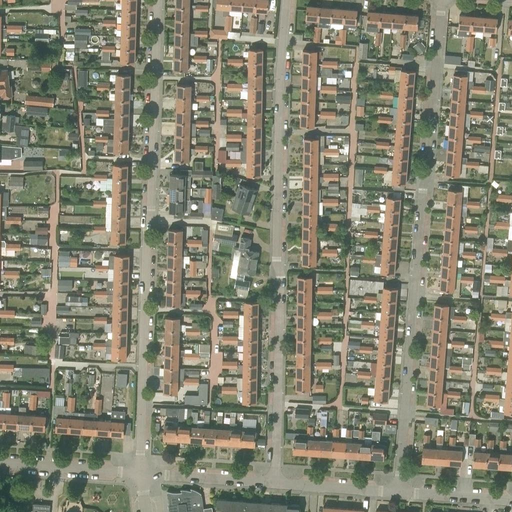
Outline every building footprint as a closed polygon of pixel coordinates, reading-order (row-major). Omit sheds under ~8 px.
[(122,0),(122,10),(136,11),(136,0),(122,0)] [(189,0),(175,0),(175,8),(189,8),(189,0)] [(225,16),(228,16),(229,10),(229,0),(216,0),(216,9),(223,9),(222,16),(225,16)] [(229,0),(229,10),(242,11),(242,0),(229,0)] [(254,12),(255,0),(242,0),(242,11),(254,12)] [(267,13),(268,0),(255,0),(254,12),(267,13)] [(305,20),(318,21),(319,7),(306,6),(305,20)] [(330,22),(332,8),(319,7),(318,21),(330,22)] [(189,8),(175,8),(175,20),(189,20),(189,8)] [(343,23),(344,9),(332,8),(330,22),(343,23)] [(357,11),(344,9),(343,23),(356,25),(357,11)] [(122,23),(136,24),(136,11),(122,10),(122,23)] [(367,11),(366,25),(374,26),(373,32),(375,33),(375,32),(378,32),(379,26),(380,12),(367,11)] [(391,27),(393,14),(380,12),(379,26),(391,27)] [(404,29),(405,15),(393,14),(391,27),(404,29)] [(417,30),(418,16),(405,15),(404,29),(417,30)] [(459,15),(457,36),(467,37),(470,37),(470,36),(471,30),(472,16),(459,15)] [(102,26),(108,26),(108,20),(103,20),(103,16),(95,16),(95,22),(102,22),(102,26)] [(472,16),(471,30),(484,31),(485,17),(472,16)] [(497,18),(485,17),(484,31),(496,32),(497,18)] [(189,20),(175,20),(174,33),(188,33),(189,20)] [(121,36),(135,37),(136,24),(122,23),(121,36)] [(35,33),(35,42),(48,42),(48,33),(35,33)] [(188,33),(174,33),(174,45),(188,46),(191,46),(192,33),(188,33)] [(86,36),(75,36),(74,44),(86,44),(86,36)] [(121,49),(135,50),(135,37),(121,36),(121,49)] [(345,45),(345,37),(338,36),(335,36),(335,44),(345,45)] [(413,46),(420,53),(425,49),(419,42),(413,46)] [(367,44),(359,43),(358,58),(366,59),(367,44)] [(188,46),(174,45),(174,58),(188,58),(188,46)] [(66,58),(74,59),(75,48),(66,48),(66,58)] [(135,63),(135,50),(121,49),(120,62),(135,63)] [(262,50),(248,50),(248,62),(262,62),(262,50)] [(302,50),(302,63),(316,64),(317,51),(302,50)] [(187,71),(188,58),(174,58),(173,71),(187,71)] [(55,62),(37,62),(36,71),(55,72),(55,62)] [(262,62),(248,62),(248,74),(262,74),(262,62)] [(302,76),(316,76),(316,64),(302,63),(302,76)] [(7,70),(0,70),(0,87),(1,87),(1,80),(8,80),(7,70)] [(401,70),(399,84),(413,85),(414,71),(401,70)] [(248,87),(262,87),(262,74),(248,74),(248,87)] [(453,75),(453,74),(452,88),(466,89),(466,88),(472,89),(471,93),(477,93),(478,87),(472,87),(473,82),(466,82),(467,76),(466,76),(453,75)] [(115,75),(115,87),(130,88),(130,75),(115,75)] [(301,89),(315,89),(316,76),(302,76),(301,89)] [(11,85),(9,85),(8,80),(1,80),(1,87),(0,87),(0,94),(2,97),(12,96),(11,85)] [(485,80),(484,87),(484,90),(485,91),(494,91),(494,81),(485,80)] [(413,85),(399,84),(398,96),(412,97),(413,85)] [(177,85),(176,98),(190,98),(190,85),(177,85)] [(115,100),(129,101),(130,88),(115,87),(115,100)] [(262,87),(248,87),(247,99),(261,100),(262,87)] [(466,89),(452,88),(451,100),(465,101),(466,89)] [(301,101),(315,102),(315,89),(301,89),(301,101)] [(25,95),(24,104),(53,107),(54,98),(25,95)] [(397,109),(411,110),(412,97),(398,96),(397,109)] [(190,98),(176,98),(176,111),(190,111),(190,98)] [(261,100),(247,99),(247,112),(261,112),(261,100)] [(114,113),(129,114),(129,101),(115,100),(114,107),(109,107),(108,110),(109,113),(114,113)] [(465,101),(451,100),(450,113),(464,114),(465,101)] [(300,114),(314,114),(315,102),(301,101),(300,114)] [(27,106),(26,114),(47,116),(47,108),(27,106)] [(0,122),(14,123),(15,115),(7,115),(6,116),(1,115),(1,109),(0,109),(0,122)] [(396,121),(410,123),(411,110),(397,109),(396,121)] [(194,118),(189,118),(190,111),(176,111),(175,123),(189,124),(194,124),(194,118)] [(247,124),(261,125),(261,112),(247,112),(247,124)] [(335,112),(327,112),(327,118),(335,119),(335,120),(344,120),(344,116),(335,115),(335,112)] [(129,114),(114,113),(114,119),(103,119),(103,126),(114,126),(129,127),(129,114)] [(464,114),(450,113),(449,125),(469,127),(470,117),(469,117),(469,114),(464,114)] [(314,127),(314,114),(300,114),(300,126),(314,127)] [(395,134),(409,135),(410,123),(396,121),(395,134)] [(14,130),(14,123),(0,122),(0,128),(5,129),(5,130),(14,130)] [(189,124),(175,123),(175,136),(189,136),(189,124)] [(247,138),(261,138),(261,125),(247,124),(247,138)] [(469,127),(449,125),(448,138),(462,139),(463,126),(469,127)] [(113,139),(128,140),(129,127),(114,126),(113,139)] [(247,149),(261,150),(261,138),(247,138),(241,138),(241,134),(233,134),(233,141),(241,141),(241,143),(247,143),(247,149)] [(394,146),(408,148),(409,135),(395,134),(394,146)] [(128,153),(128,140),(113,139),(107,139),(108,136),(101,136),(100,142),(107,143),(107,146),(113,146),(113,153),(128,153)] [(175,136),(175,148),(188,149),(188,148),(189,136),(175,136)] [(28,138),(17,137),(16,145),(27,146),(28,138)] [(304,138),(304,152),(318,152),(318,139),(304,138)] [(462,139),(448,138),(447,150),(461,151),(462,139)] [(393,159),(407,160),(408,148),(394,146),(393,159)] [(175,148),(174,161),(188,161),(188,154),(194,154),(195,152),(195,149),(188,149),(175,148)] [(240,160),(240,163),(260,163),(261,150),(247,150),(240,150),(240,157),(240,160)] [(447,150),(446,163),(466,164),(466,162),(467,158),(460,157),(461,151),(447,150)] [(0,158),(11,159),(12,151),(0,151),(0,158)] [(318,152),(304,152),(303,164),(317,164),(318,152)] [(392,172),(406,173),(407,160),(393,159),(392,172)] [(23,161),(23,170),(42,170),(42,161),(23,161)] [(472,162),(471,168),(477,168),(478,168),(478,172),(487,173),(487,166),(478,165),(478,163),(472,162)] [(240,167),(240,169),(246,169),(246,176),(260,176),(260,163),(240,163),(240,165),(240,167)] [(446,163),(445,175),(453,176),(459,176),(460,177),(465,177),(465,167),(466,164),(446,163)] [(303,170),(303,177),(310,177),(317,177),(317,170),(317,164),(303,164),(303,170)] [(113,165),(113,178),(127,178),(128,165),(113,165)] [(355,169),(354,184),(361,185),(362,181),(359,178),(362,177),(362,169),(355,169)] [(405,185),(406,173),(392,172),(391,184),(405,185)] [(170,175),(170,188),(190,188),(190,176),(185,176),(185,175),(170,175)] [(220,192),(221,176),(212,176),(212,192),(220,192)] [(303,177),(303,189),(317,190),(317,183),(323,183),(323,180),(323,177),(320,177),(317,177),(310,177),(303,177)] [(112,191),(127,191),(127,178),(113,178),(112,191)] [(256,190),(239,184),(235,197),(253,203),(256,190)] [(170,188),(169,200),(189,200),(190,200),(191,188),(190,188),(170,188)] [(205,197),(205,203),(210,203),(211,188),(205,188),(199,188),(199,197),(205,197)] [(317,190),(303,189),(303,202),(317,202),(317,190)] [(466,204),(466,207),(472,208),(473,202),(467,201),(467,197),(461,197),(461,191),(448,190),(447,201),(460,202),(460,203),(466,204)] [(112,204),(126,204),(127,191),(112,191),(112,204)] [(1,192),(0,192),(0,206),(1,199),(8,199),(8,193),(1,193),(1,192)] [(231,209),(248,214),(253,203),(235,197),(231,209)] [(379,206),(379,209),(385,209),(399,211),(400,199),(395,198),(386,198),(386,204),(379,204),(379,206)] [(189,213),(189,200),(169,200),(169,213),(174,213),(184,213),(189,213)] [(460,202),(447,201),(446,214),(466,215),(466,207),(466,204),(460,203),(460,202)] [(317,202),(303,202),(302,214),(317,215),(317,202)] [(112,217),(126,217),(126,204),(112,204),(112,217)] [(211,219),(212,220),(221,221),(223,209),(211,207),(211,219)] [(385,217),(384,222),(398,223),(399,211),(385,209),(385,210),(385,217)] [(302,214),(302,227),(316,227),(317,215),(302,214)] [(466,215),(446,214),(445,226),(458,227),(459,216),(465,217),(466,215)] [(111,230),(126,230),(126,217),(112,217),(111,230)] [(221,223),(221,221),(212,220),(211,232),(214,232),(213,240),(235,244),(237,234),(228,233),(230,225),(221,223)] [(383,235),(397,236),(398,223),(384,222),(383,235)] [(444,239),(457,240),(458,227),(445,226),(444,239)] [(316,240),(316,227),(302,227),(302,239),(316,240)] [(182,243),(182,240),(182,230),(168,229),(168,242),(182,243)] [(126,230),(111,230),(111,243),(125,243),(126,230)] [(382,247),(396,248),(397,236),(383,235),(382,247)] [(48,242),(48,236),(29,236),(29,244),(45,245),(45,242),(48,242)] [(230,258),(237,259),(236,260),(256,264),(258,253),(248,251),(250,239),(241,237),(239,249),(232,248),(230,258)] [(316,240),(302,239),(302,252),(316,252),(316,240)] [(457,240),(444,239),(443,251),(456,252),(457,240)] [(182,243),(168,242),(167,255),(181,256),(182,243)] [(381,260),(395,261),(396,248),(382,247),(381,260)] [(456,252),(443,251),(442,264),(455,265),(456,252)] [(302,265),(316,265),(316,252),(302,252),(302,265)] [(59,255),(58,266),(69,266),(70,256),(59,255)] [(114,255),(114,268),(128,269),(129,255),(114,255)] [(181,256),(167,255),(167,268),(181,268),(181,256)] [(394,274),(395,261),(381,260),(375,260),(375,257),(368,257),(368,262),(374,263),(374,267),(381,267),(380,273),(394,274)] [(254,275),(256,264),(236,260),(234,271),(254,275)] [(455,265),(442,264),(441,276),(454,278),(455,265)] [(359,267),(351,267),(350,275),(358,276),(359,267)] [(128,269),(114,268),(113,281),(128,281),(128,269)] [(167,280),(180,281),(181,274),(185,274),(185,268),(181,268),(167,268),(167,280)] [(453,292),(454,278),(441,276),(439,290),(453,292)] [(297,277),(297,289),(311,290),(311,277),(297,277)] [(166,293),(180,294),(180,281),(167,280),(166,293)] [(240,280),(238,288),(248,290),(250,281),(240,280)] [(107,286),(106,291),(107,291),(107,294),(128,294),(128,281),(113,281),(113,286),(107,286)] [(383,287),(382,300),(396,301),(397,289),(383,287)] [(311,290),(297,289),(297,302),(311,302),(311,290)] [(180,306),(180,294),(166,293),(166,305),(180,306)] [(107,302),(113,302),(113,307),(127,307),(128,294),(107,294),(107,298),(107,302)] [(65,296),(65,305),(81,306),(82,297),(65,296)] [(396,301),(382,300),(381,312),(395,313),(396,301)] [(244,302),(244,315),(258,316),(258,302),(244,302)] [(311,302),(297,302),(297,315),(310,315),(311,302)] [(434,304),(433,317),(447,318),(448,305),(434,304)] [(127,307),(113,307),(112,320),(127,320),(127,307)] [(506,312),(506,315),(499,314),(498,318),(497,317),(497,321),(506,321),(506,318),(511,318),(511,309),(511,313),(506,312)] [(395,313),(381,312),(380,320),(375,320),(375,324),(394,326),(395,313)] [(258,316),(244,315),(244,328),(257,328),(258,316)] [(297,327),(310,328),(310,315),(297,315),(297,327)] [(165,317),(165,330),(179,331),(180,318),(165,317)] [(432,329),(446,330),(447,318),(433,317),(432,329)] [(127,320),(112,320),(112,333),(127,333),(127,320)] [(379,337),(393,339),(394,326),(375,324),(375,325),(380,325),(379,337)] [(310,328),(297,327),(296,340),(310,340),(310,328)] [(244,328),(243,340),(257,341),(257,328),(244,328)] [(431,341),(445,343),(446,330),(432,329),(431,341)] [(165,342),(179,343),(179,331),(165,330),(165,342)] [(105,343),(105,346),(111,346),(126,346),(127,333),(112,333),(112,339),(107,339),(106,341),(106,343),(105,343)] [(393,339),(379,337),(378,350),(392,351),(393,339)] [(243,353),(257,353),(257,341),(243,340),(243,353)] [(310,340),(296,340),(296,352),(310,353),(310,340)] [(431,341),(430,354),(444,355),(449,356),(450,356),(451,347),(451,343),(445,343),(431,341)] [(164,355),(164,356),(178,356),(184,356),(184,353),(184,350),(179,350),(179,343),(165,342),(164,353),(164,355)] [(347,342),(347,348),(354,348),(360,349),(359,352),(365,353),(366,346),(360,346),(360,343),(347,342)] [(199,344),(199,353),(199,357),(209,357),(210,344),(199,344)] [(40,346),(30,345),(25,345),(25,354),(41,354),(41,346),(40,346)] [(54,358),(63,358),(64,345),(55,345),(54,358)] [(105,349),(105,353),(111,353),(111,359),(126,360),(126,347),(126,346),(111,346),(105,346),(105,349)] [(392,351),(378,350),(377,362),(391,364),(392,351)] [(310,353),(296,352),(296,365),(310,366),(310,353)] [(243,365),(257,366),(257,353),(243,353),(243,365)] [(430,354),(429,367),(443,368),(448,368),(449,356),(444,355),(430,354)] [(164,356),(164,368),(178,368),(178,356),(164,356)] [(462,359),(461,365),(462,365),(462,369),(469,369),(470,364),(471,364),(472,359),(462,359)] [(391,364),(377,362),(376,375),(390,376),(391,364)] [(257,366),(243,365),(243,378),(256,378),(257,366)] [(310,366),(296,365),(296,378),(309,378),(310,366)] [(428,379),(442,381),(443,368),(429,367),(428,379)] [(50,369),(23,368),(22,376),(49,377),(50,369)] [(178,368),(164,368),(164,380),(178,381),(178,368)] [(127,374),(117,373),(117,386),(126,387),(127,374)] [(375,388),(389,389),(390,376),(376,375),(375,388)] [(256,378),(243,378),(242,391),(256,391),(256,378)] [(309,391),(309,378),(296,378),(295,390),(309,391)] [(427,392),(441,393),(442,381),(428,379),(427,392)] [(183,385),(183,381),(178,381),(164,380),(163,393),(177,394),(177,387),(183,387),(183,385)] [(207,385),(199,385),(199,404),(206,404),(207,385)] [(389,389),(375,388),(368,387),(367,394),(374,395),(374,401),(388,402),(389,389)] [(31,394),(34,394),(34,391),(21,390),(20,397),(30,397),(29,409),(36,409),(36,402),(33,402),(33,401),(30,401),(31,394)] [(256,403),(256,391),(242,391),(242,403),(256,403)] [(439,408),(439,406),(441,393),(427,392),(426,405),(435,406),(435,408),(439,408)] [(0,427),(4,427),(5,413),(5,407),(9,408),(9,401),(6,400),(6,399),(3,399),(2,401),(3,401),(3,407),(0,406),(0,427)] [(70,412),(67,411),(64,411),(65,406),(54,405),(53,417),(56,417),(55,431),(70,432),(71,418),(70,418),(70,412)] [(19,407),(18,414),(5,413),(4,427),(18,428),(19,407)] [(31,429),(32,415),(25,415),(26,407),(19,407),(18,428),(31,429)] [(308,408),(295,407),(294,416),(307,417),(308,408)] [(111,421),(110,435),(123,436),(125,411),(111,410),(110,421),(111,421)] [(83,433),(84,419),(84,413),(74,412),(70,412),(70,418),(71,418),(70,432),(83,433)] [(189,426),(188,440),(189,440),(189,441),(201,442),(202,427),(195,427),(196,412),(190,412),(189,426)] [(387,415),(373,414),(373,424),(387,425),(387,415)] [(46,416),(32,415),(31,429),(45,430),(46,416)] [(178,426),(177,426),(176,444),(177,439),(188,440),(189,426),(184,426),(184,416),(179,415),(178,426)] [(214,446),(215,428),(208,428),(209,415),(204,415),(203,427),(202,427),(201,442),(202,442),(202,445),(214,446)] [(438,418),(425,417),(424,424),(433,425),(432,427),(437,427),(438,418)] [(243,418),(242,430),(241,430),(240,448),(241,445),(254,446),(255,431),(248,431),(249,418),(243,418)] [(97,434),(98,420),(84,419),(83,433),(97,434)] [(98,420),(97,434),(110,435),(111,421),(110,421),(98,420)] [(167,439),(167,443),(176,444),(177,426),(172,425),(173,421),(165,420),(163,439),(167,439)] [(331,455),(332,441),(326,441),(326,435),(325,435),(326,421),(320,420),(319,440),(318,454),(318,455),(331,456),(331,455)] [(215,428),(214,446),(215,446),(215,443),(227,444),(228,429),(223,429),(223,427),(216,426),(216,429),(215,428)] [(307,439),(306,439),(305,454),(306,453),(318,454),(319,440),(313,440),(313,434),(312,434),(312,427),(307,427),(307,439)] [(344,456),(345,442),(338,441),(339,429),(333,428),(332,441),(331,455),(331,456),(332,455),(344,456)] [(240,448),(241,430),(228,429),(227,444),(233,444),(232,447),(240,448)] [(358,457),(370,457),(371,444),(364,443),(365,437),(364,437),(365,431),(359,430),(358,443),(357,457),(358,457)] [(371,444),(370,457),(370,459),(383,459),(384,445),(379,444),(380,431),(372,431),(371,444)] [(475,434),(469,434),(468,446),(480,446),(481,439),(475,438),(475,434)] [(293,438),(292,453),(305,454),(306,439),(293,438)] [(499,440),(498,453),(492,453),(493,440),(487,439),(486,452),(485,467),(486,467),(486,466),(498,467),(498,468),(500,440),(499,440)] [(511,469),(511,458),(511,454),(505,454),(506,440),(500,440),(498,468),(511,469)] [(357,457),(358,443),(345,442),(344,456),(357,457)] [(447,464),(460,465),(462,446),(455,445),(455,444),(449,444),(448,449),(447,464)] [(423,448),(422,462),(435,463),(435,462),(435,449),(423,448)] [(448,449),(435,449),(435,462),(447,463),(448,449)] [(473,452),(472,466),(486,467),(485,467),(486,452),(473,452)] [(201,495),(201,494),(199,492),(197,491),(194,490),(190,488),(190,489),(191,489),(190,491),(188,490),(185,490),(182,490),(180,490),(181,490),(181,492),(179,492),(176,493),(173,492),(170,492),(167,491),(167,492),(168,492),(168,494),(168,496),(168,499),(169,502),(170,505),(168,505),(169,511),(203,511),(204,509),(201,496),(201,495)] [(87,511),(88,508),(79,506),(79,500),(65,498),(63,511),(87,511)] [(212,511),(212,508),(204,509),(203,511),(230,511),(231,500),(217,499),(216,511),(212,511)] [(231,500),(230,511),(244,511),(246,502),(246,501),(231,500)] [(246,502),(244,511),(257,511),(258,503),(246,502)] [(258,503),(257,511),(270,511),(272,503),(271,503),(271,504),(258,503)] [(272,503),(270,511),(284,511),(285,504),(272,503)]
